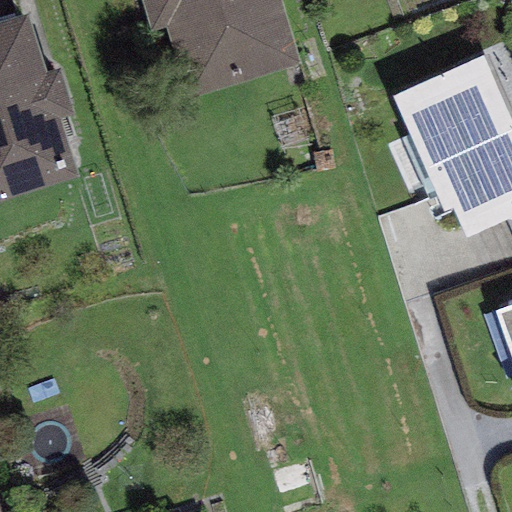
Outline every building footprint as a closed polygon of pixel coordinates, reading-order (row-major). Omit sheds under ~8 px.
[(278,0),(141,0),(152,34),(164,30),(188,104),(300,68),(278,0)] [(28,21),(0,29),(0,206),(76,180),(62,125),(72,120),(60,76),(46,81),(28,21)] [(511,111),(490,58),(392,105),(444,216),(454,211),(465,244),(511,221),(511,111)] [(511,310),(496,316),(511,359),(511,310)] [(306,460),(264,476),(277,511),(299,511),(322,503),(306,460)]
